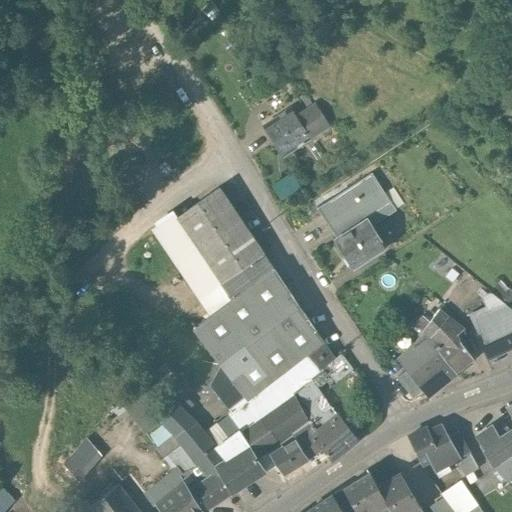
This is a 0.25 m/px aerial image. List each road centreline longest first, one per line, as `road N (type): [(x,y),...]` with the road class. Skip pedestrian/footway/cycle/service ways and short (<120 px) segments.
road 1 (residential): [(406,422),(153,30)]
road 2 (residential): [(276,511),(406,422)]
